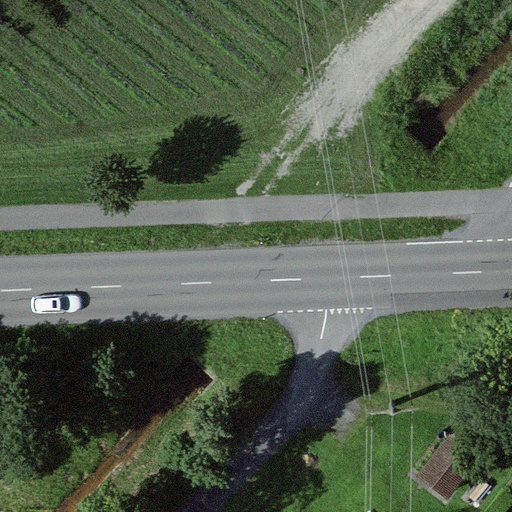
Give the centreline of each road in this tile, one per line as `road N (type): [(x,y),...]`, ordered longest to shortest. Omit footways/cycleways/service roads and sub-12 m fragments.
road 1 (secondary): [(511,274),(0,295)]
road 2 (track): [(335,280),(280,430),(205,511)]
